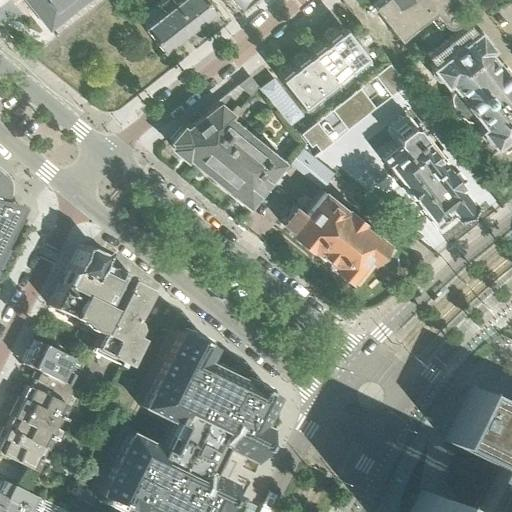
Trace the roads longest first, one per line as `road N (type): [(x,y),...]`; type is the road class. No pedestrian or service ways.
road 1 (residential): [(74,192),(326,400)]
road 2 (residential): [(361,357),(106,156)]
road 3 (residential): [(106,156),(304,0)]
road 4 (residential): [(511,222),(361,357)]
road 5 (residential): [(0,352),(74,192)]
road 6 (residential): [(409,396),(511,291)]
road 7 (residential): [(106,156),(0,67)]
road 8 (residential): [(326,400),(265,511)]
